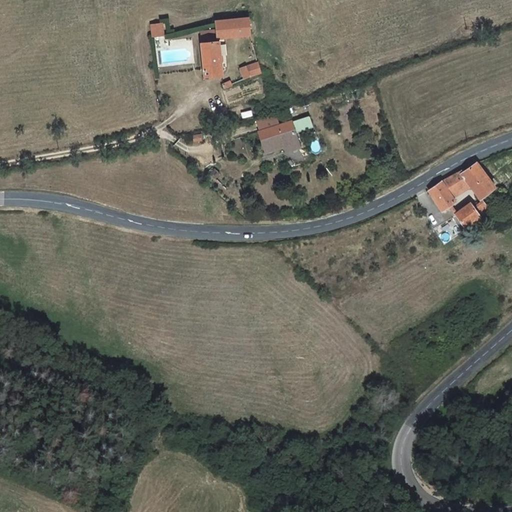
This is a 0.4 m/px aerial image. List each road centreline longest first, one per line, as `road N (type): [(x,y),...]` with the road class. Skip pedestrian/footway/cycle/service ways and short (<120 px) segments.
road 1 (tertiary): [(511,140),(359,214),(269,232),(177,230),(56,202),(0,199)]
road 2 (tertiary): [(511,331),(400,440),(398,483),(421,507),(444,511)]
road 3 (unknown): [(0,167),(108,149),(161,134),(186,115)]
